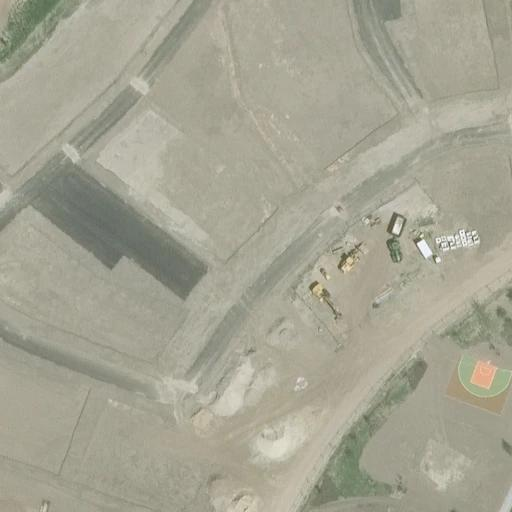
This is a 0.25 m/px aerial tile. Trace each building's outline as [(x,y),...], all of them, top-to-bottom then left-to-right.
[(134,0),(125,0),(116,12),(147,35),(160,19),(134,0)] [(166,0),(134,0),(160,19),(171,4),(166,0)] [(286,0),(247,0),(250,11),(288,4),(286,0)] [(441,0),(442,1),(433,3),(435,16),(458,12),(456,0),(441,0)] [(288,4),(250,11),(254,32),(292,25),(288,4)] [(355,5),(343,7),(345,15),(357,13),(355,5)] [(103,29),(88,47),(117,72),(133,54),(114,38),(122,28),(105,13),(96,23),(103,29)] [(357,13),(345,15),(347,23),(358,21),(357,13)] [(482,18),(443,24),(447,45),(485,39),(482,18)] [(292,25),(254,32),(258,53),(296,46),(292,25)] [(337,38),(325,41),(327,49),(339,46),(337,38)] [(485,39),(447,45),(450,66),(488,59),(485,39)] [(419,42),(407,45),(409,52),(421,49),(419,42)] [(296,46),(258,53),(262,76),(300,69),(296,46)] [(65,58),(56,67),(74,83),(82,74),(101,90),(117,72),(88,47),(72,64),(65,58)] [(421,49),(409,52),(411,60),(423,57),(421,49)] [(453,86),(444,88),(446,101),(469,97),(467,85),(491,81),(488,59),(450,66),(453,86)] [(346,64),(337,72),(342,78),(351,71),(346,64)] [(375,70),(366,77),(370,84),(380,77),(375,70)] [(305,77),(274,100),(287,118),(319,95),(305,77)] [(380,77),(370,84),(375,90),(385,83),(380,77)] [(40,95),(23,110),(50,138),(67,122),(50,104),(59,96),(42,79),(33,88),(40,95)] [(319,95),(287,118),(300,136),(331,113),(319,95)] [(404,109),(394,116),(399,123),(409,115),(404,109)] [(23,110),(9,124),(35,152),(50,138),(23,110)] [(331,113),(300,136),(313,153),(344,130),(331,113)] [(0,151),(2,150),(19,168),(35,152),(9,124),(0,131),(0,151)] [(344,130),(313,153),(327,171),(358,148),(344,130)]
